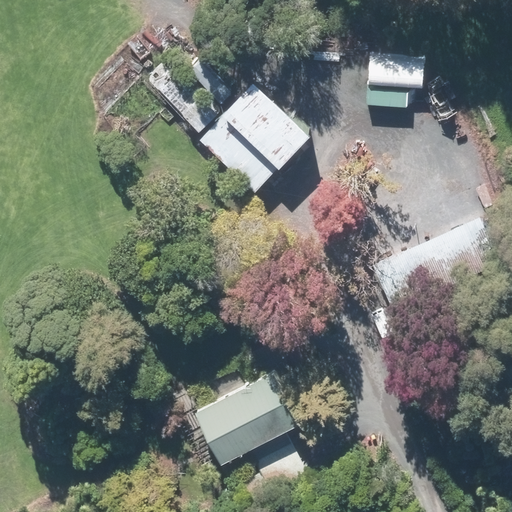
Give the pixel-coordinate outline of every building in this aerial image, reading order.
[(187,113),(198,124),(211,112),(212,113),(221,104),(208,91),(206,93),(167,53),(145,74),(185,115),(187,113)] [(190,67),(220,98),(232,87),(202,56),(190,67)] [(223,106),(198,134),(254,185),(278,158),(309,122),(253,71),(222,105),(223,106)] [(478,209),(372,256),(391,298),(497,251),(478,209)] [(194,401),(222,453),(245,440),(274,492),(312,471),(284,419),(299,411),(271,359),(194,401)]
